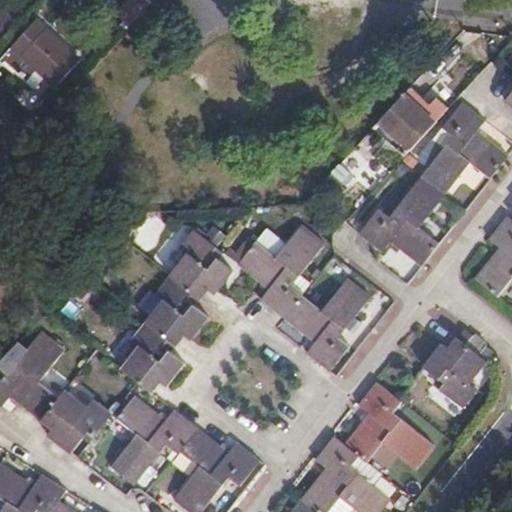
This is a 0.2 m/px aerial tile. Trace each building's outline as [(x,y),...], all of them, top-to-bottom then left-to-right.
[(116,27),(124,34),(155,0),(129,0),(116,15),(122,21),(116,27)] [(78,64),(35,24),(0,61),(26,85),(37,72),(55,88),(78,64)] [(389,141),(405,157),(441,118),(430,107),(411,88),(379,122),(395,136),(389,141)] [(440,96),(430,107),(441,118),(451,107),(440,96)] [(454,137),(423,178),(445,195),(470,163),(491,179),(508,157),(477,131),(486,121),(464,104),(445,130),(454,137)] [(374,127),(389,141),(395,136),(379,122),(374,127)] [(339,165),(318,189),(322,193),(329,187),(333,191),(342,182),(338,178),(345,171),(339,165)] [(380,211),(361,235),(384,252),(392,242),(423,266),(439,245),(419,227),(445,195),(423,178),(391,219),(380,211)] [(511,219),(508,217),(498,229),(489,240),(502,249),(477,281),(499,298),(511,282),(511,219)] [(325,244),(302,226),(276,259),(256,244),(239,265),(270,289),(262,300),(285,318),(301,297),(304,294),(294,285),(325,244)] [(214,256),(219,249),(195,231),(181,249),(188,255),(171,277),(175,280),(193,295),(200,300),(201,300),(209,290),(215,294),(234,271),(214,256)] [(175,280),(143,320),(147,323),(169,341),(177,347),(185,336),(192,340),(209,318),(195,306),(188,301),(193,295),(175,280)] [(309,353),(331,371),(350,347),(340,338),(371,298),(349,281),(323,312),(301,297),(285,318),(316,343),(309,353)] [(200,300),(193,295),(188,301),(195,306),(200,300)] [(169,341),(147,323),(132,341),(140,348),(123,369),(152,393),(161,382),(168,387),(185,364),(171,353),(170,352),(164,348),(169,341)] [(488,362),(495,353),(466,331),(459,340),(488,362)] [(11,372),(0,363),(0,404),(3,407),(11,396),(42,421),(60,398),(39,383),(64,350),(41,333),(11,372)] [(471,385),(488,362),(459,340),(457,338),(449,349),(443,344),(424,367),(431,373),(442,380),(447,385),(442,390),(464,409),(478,392),(471,385)] [(171,353),(177,347),(169,341),(164,348),(170,352),(171,353)] [(447,385),(442,380),(437,387),(442,390),(447,385)] [(360,457),(368,463),(384,443),(417,468),(435,445),(395,413),(403,402),(378,382),(360,406),(370,415),(345,445),(360,457)] [(60,398),(42,421),(53,429),(48,435),(72,454),(89,433),(95,437),(113,415),(95,400),(87,408),(65,392),(60,398)] [(198,429),(174,410),(166,421),(135,397),(118,418),(137,435),(113,467),(136,484),(167,445),(178,454),(180,451),(198,429)] [(229,453),(198,429),(180,451),(200,467),(175,499),(191,511),(202,511),(230,478),(241,486),(261,461),(237,443),(229,453)] [(303,500),(318,511),(330,511),(341,499),(357,511),(383,511),(392,502),(371,485),(351,469),(360,457),(345,445),(335,437),(317,460),(327,470),(303,500)] [(360,457),(351,469),(371,485),(381,473),(368,463),(360,457)] [(36,511),(38,509),(42,511),(53,511),(60,502),(67,491),(43,475),(35,486),(2,464),(0,466),(0,497),(8,502),(1,511),(36,511)] [(318,511),(303,500),(293,511),(318,511)] [(75,511),(60,502),(53,511),(75,511)]
